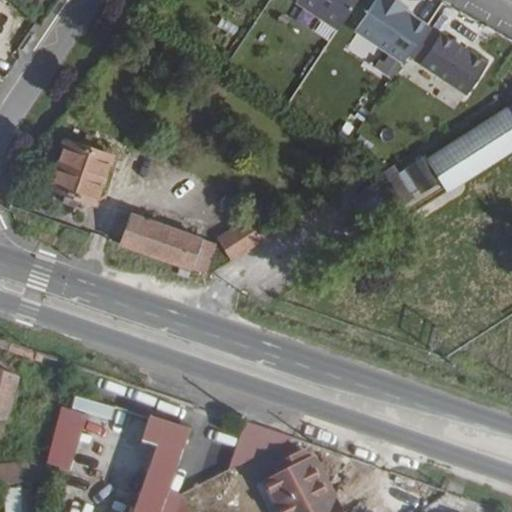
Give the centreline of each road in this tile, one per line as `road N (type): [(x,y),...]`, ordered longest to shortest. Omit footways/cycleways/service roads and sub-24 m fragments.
road 1 (primary): [(0,298),(511,474)]
road 2 (primary): [(511,426),(0,256)]
road 3 (residential): [(90,0),(0,132)]
